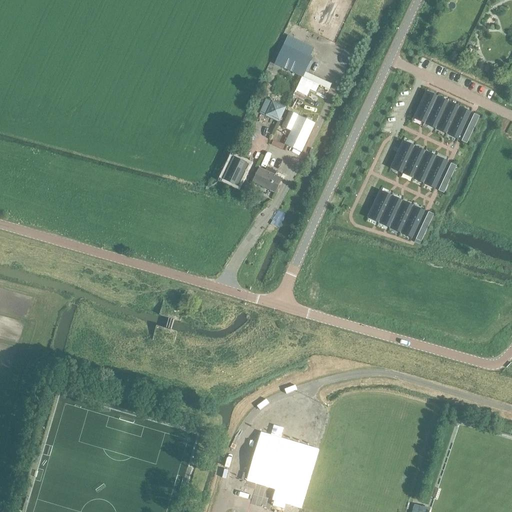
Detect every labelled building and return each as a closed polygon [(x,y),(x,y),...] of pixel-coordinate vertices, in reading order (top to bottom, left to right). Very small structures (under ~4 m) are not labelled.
[(285,44),(276,63),(304,77),(321,85),(330,89),(333,84),(324,80),(307,72),(314,58),(311,56),(303,52),(307,44),(289,36),(285,44)] [(303,78),(296,91),(308,97),(311,90),(316,93),(320,86),(303,78)] [(426,93),(420,105),(431,111),(437,98),(426,93)] [(437,98),(431,111),(442,116),(448,103),(437,98)] [(267,100),(260,114),(280,123),(287,109),(267,100)] [(448,103),(442,116),(453,121),(459,108),(448,103)] [(420,105),(414,118),(425,123),(431,111),(420,105)] [(459,108),(453,121),(464,126),(470,113),(459,108)] [(286,144),(302,152),(316,123),(291,111),(283,126),(293,131),(286,144)] [(431,111),(425,123),(436,129),(442,116),(431,111)] [(442,116),(436,129),(447,134),(453,121),(442,116)] [(453,121),(447,134),(458,139),(464,126),(453,121)] [(403,142),(397,155),(408,160),(414,147),(403,142)] [(414,147),(408,160),(419,165),(425,153),(414,147)] [(425,153),(419,165),(430,170),(436,158),(425,153)] [(397,155),(391,168),(402,173),(408,160),(397,155)] [(436,158),(430,170),(441,176),(447,163),(436,158)] [(225,179),(239,185),(248,166),(234,159),(225,179)] [(408,160),(402,173),(413,178),(419,165),(408,160)] [(419,165),(413,178),(424,183),(430,170),(419,165)] [(276,192),(283,179),(276,175),(277,172),(268,167),(266,171),(260,168),(254,181),(276,192)] [(430,170),(424,183),(435,188),(441,176),(430,170)] [(380,192),(374,204),(385,210),(391,197),(380,192)] [(391,197),(385,210),(396,215),(402,202),(391,197)] [(402,202),(396,215),(407,220),(413,207),(402,202)] [(374,204),(368,217),(379,222),(385,210),(374,204)] [(413,207),(407,220),(418,225),(424,212),(413,207)] [(385,210),(379,222),(390,228),(396,215),(385,210)] [(396,215),(390,228),(401,233),(407,220),(396,215)] [(407,220),(401,233),(412,238),(418,225),(407,220)] [(163,301),(159,315),(169,318),(181,321),(185,307),(163,301)] [(159,315),(156,325),(166,328),(178,331),(181,321),(169,318),(159,315)] [(166,328),(156,325),(152,341),(174,347),(178,331),(166,328)] [(388,511),(393,493),(334,480),(326,511),(388,511)]
